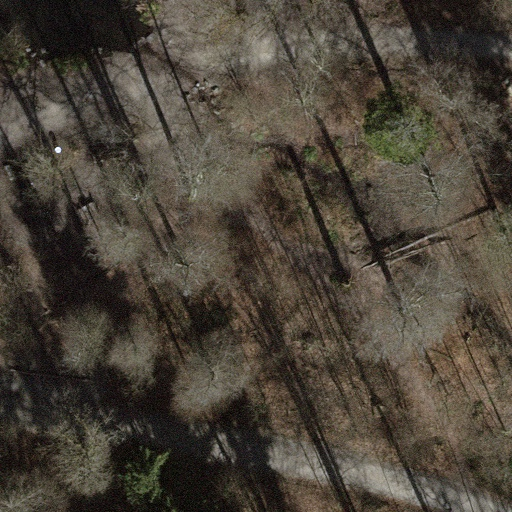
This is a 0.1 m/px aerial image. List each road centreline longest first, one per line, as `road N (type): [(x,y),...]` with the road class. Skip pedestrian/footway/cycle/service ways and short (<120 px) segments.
road 1 (track): [(511,54),(371,41),(182,75),(0,145)]
road 2 (track): [(0,405),(410,471),(478,511)]
